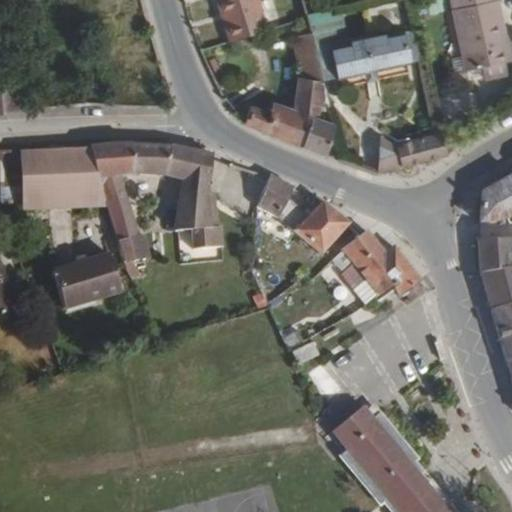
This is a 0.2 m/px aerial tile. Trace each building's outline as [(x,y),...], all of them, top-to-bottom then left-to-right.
[(0,0),(0,11),(21,0),(0,0)] [(217,0),(229,41),(267,30),(259,0),(217,0)] [(467,70),(478,67),(503,62),(507,61),(502,34),(504,33),(497,1),(494,2),(493,0),(453,0),(455,11),(454,11),(467,70)] [(307,13),(314,46),(315,51),(330,48),(333,47),(325,9),(307,13)] [(333,47),(330,48),(337,78),(406,64),(399,33),(333,47)] [(251,106),(244,122),(258,130),(327,157),(332,125),(322,121),(327,98),(315,51),(314,46),(296,52),(300,77),(297,77),(294,111),(272,105),(269,114),(251,106)] [(503,62),(478,67),(481,79),(506,74),(503,62)] [(0,90),(0,114),(17,114),(17,89),(0,90)] [(442,140),(446,156),(478,129),(468,117),(442,140)] [(435,142),(439,158),(446,156),(442,140),(435,142)] [(387,142),(381,175),(405,168),(402,151),(387,142)] [(402,151),(405,168),(439,158),(435,142),(402,151)] [(101,188),(105,200),(123,255),(125,263),(144,257),(119,174),(173,177),(178,148),(170,147),(126,144),(89,148),(99,189),(101,188)] [(89,148),(19,151),(22,205),(105,200),(101,188),(99,189),(89,148)] [(193,151),(178,148),(173,177),(171,189),(187,191),(193,151)] [(211,155),(193,151),(187,191),(180,234),(193,237),(192,252),(202,253),(202,256),(218,257),(218,231),(210,231),(207,191),(211,160),(211,155)] [(511,176),(480,195),(479,224),(500,223),(511,217),(511,176)] [(320,255),(348,225),(322,203),(310,216),(288,198),(293,189),(268,177),(260,209),(281,219),(293,232),(320,255)] [(401,296),(418,284),(420,281),(393,248),(385,254),(366,233),(343,250),(332,261),(344,274),(354,266),(380,297),(394,287),(401,296)] [(511,239),(479,242),(482,274),(511,269),(511,239)] [(125,263),(123,255),(117,258),(119,265),(125,263)] [(65,310),(120,293),(109,256),(55,272),(65,310)] [(0,264),(0,316),(18,310),(0,264)] [(365,307),(380,297),(354,266),(344,274),(340,278),(365,307)] [(511,269),(482,274),(492,310),(511,304),(511,269)] [(511,304),(492,310),(507,361),(511,359),(511,304)] [(284,342),(289,353),(305,343),(298,333),(284,342)] [(295,355),(299,365),(319,357),(315,347),(295,355)] [(90,399),(93,429),(124,426),(122,396),(90,399)] [(373,417),(363,405),(332,431),(347,449),(340,454),(380,503),(384,501),(393,511),(451,511),(421,474),(424,471),(415,461),(419,457),(380,411),(373,417)] [(275,476),(244,482),(250,510),(280,505),(275,476)] [(132,479),(102,483),(106,511),(121,511),(136,510),(132,479)] [(40,496),(44,511),(77,511),(71,488),(40,496)] [(336,511),(333,493),(304,497),(305,511),(336,511)]
